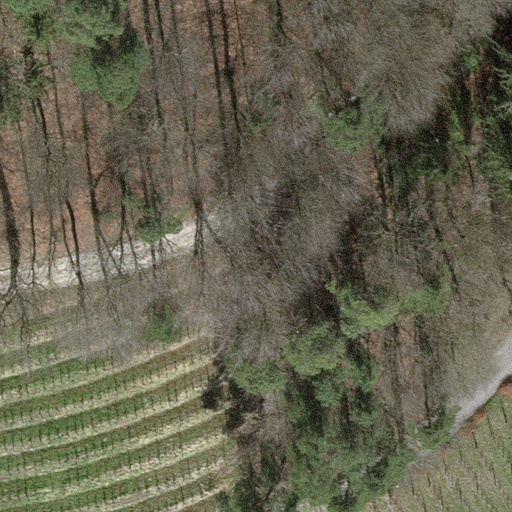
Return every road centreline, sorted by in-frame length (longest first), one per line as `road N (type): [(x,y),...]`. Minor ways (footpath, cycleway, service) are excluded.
road 1 (track): [(411,0),(391,51),(332,140),(260,200),(179,242),(0,282)]
road 2 (track): [(295,511),(383,469),(453,421),(511,356)]
